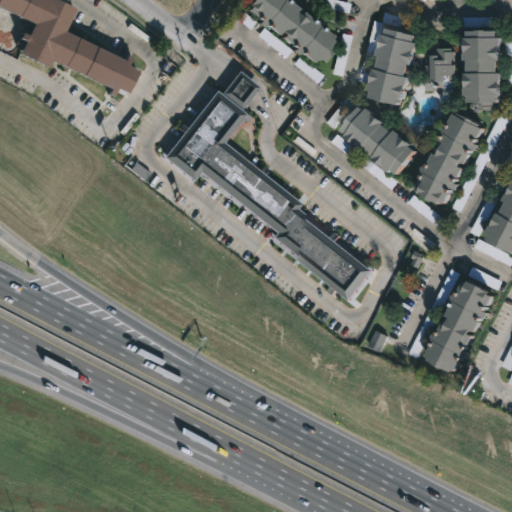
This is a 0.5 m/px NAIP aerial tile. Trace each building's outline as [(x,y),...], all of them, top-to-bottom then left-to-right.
[(0,0),(54,0),(73,9),(62,32),(122,61),(125,55),(129,57),(125,66),(136,71),(125,94),(115,89),(111,97),(106,94),(108,89),(49,60),(45,68),(16,54),(22,41),(16,38),(18,33),(24,36),(30,23),(0,8),(0,0)] [(294,0),(293,2),(306,11),(303,16),(306,18),(309,14),(323,24),(325,22),(330,27),(328,30),(340,39),(338,43),(340,44),(324,64),(322,62),(320,66),(307,56),(306,58),(301,54),(303,51),(289,41),(292,37),(288,35),(286,37),(254,14),(257,10),(254,8),(258,3),(257,2),(258,0),(294,0)] [(428,45),(422,67),(419,66),(416,78),(418,79),(414,95),(411,94),(408,107),(379,100),(380,93),(378,93),(384,70),(385,71),(388,59),(386,58),(393,29),(425,37),(424,44),(428,45)] [(507,31),(507,38),(511,38),(511,61),(508,61),(508,74),(511,74),(510,96),(508,96),(508,103),(503,103),(505,111),(490,111),(490,114),(482,113),(482,112),(479,112),(479,103),(477,103),(477,97),(475,97),(475,74),(477,74),(477,61),(475,61),(475,39),(477,39),(477,31),(507,31)] [(457,49),(457,66),(460,66),(460,90),(438,90),(439,57),(442,57),(442,48),(457,49)] [(245,106),(244,108),(224,92),(242,70),(262,86),(245,106)] [(252,162),(253,163),(259,154),(265,159),(263,161),(272,168),(267,174),(304,204),(301,207),(379,270),(355,299),(342,288),(336,294),(332,290),(338,285),(277,236),(280,232),(204,171),(197,179),(168,156),(220,90),(249,113),(226,141),(252,162)] [(369,108),(374,112),(376,110),(394,124),(392,126),(402,134),(404,131),(423,146),(421,148),(425,152),(405,177),(402,174),(400,176),(381,161),(383,158),(373,150),(372,152),(354,139),(356,136),(351,132),(369,108)] [(465,113),(488,125),(487,127),(491,129),(481,150),(479,149),(471,164),(473,164),(466,178),(464,177),(461,183),(464,185),(462,190),(458,188),(456,193),(457,194),(450,208),(424,194),(425,192),(421,189),(428,175),(426,174),(430,167),(432,168),(450,135),(447,133),(450,128),(453,130),(460,113),(464,115),(465,113)] [(343,150),(391,189),(397,182),(349,143),(343,150)] [(511,243),(497,237),(500,231),(497,229),(508,208),(511,210),(511,207),(511,243)] [(511,264),(511,255),(479,239),(474,248),(511,266),(511,264)] [(473,278),(478,280),(479,278),(500,289),(499,291),(503,294),(496,308),(499,310),(496,316),(492,314),(485,329),(482,327),(480,332),(483,334),(477,346),(480,347),(475,356),(471,354),(464,368),(461,367),(459,370),(438,359),(439,356),(435,354),(443,339),(440,337),(443,331),(446,333),(463,299),(460,298),(463,292),(466,294),(473,278)] [(382,351),(388,335),(376,331),(369,346),(382,351)]
